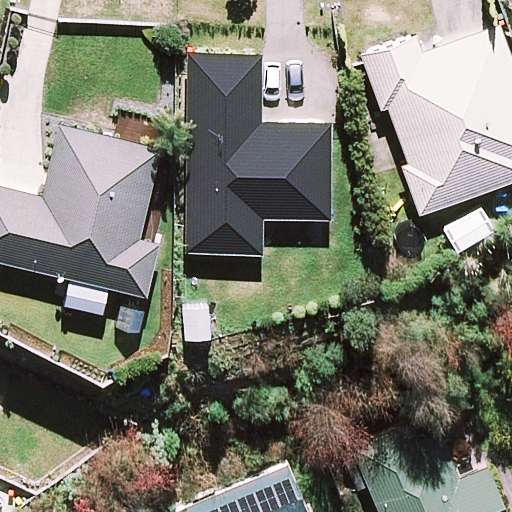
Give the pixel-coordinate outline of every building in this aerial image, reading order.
[(511,176),(511,59),(498,22),(444,41),(439,27),(365,54),(421,209),(511,176)] [(258,119),(259,52),(190,51),(187,250),(263,251),(263,215),(328,216),(329,120),(258,119)] [(159,146),(60,123),(44,194),(0,183),(0,258),(71,275),(65,302),(102,311),(109,284),(147,292),(159,240),(139,235),(159,146)] [(507,511),(488,463),(458,476),(429,409),(352,441),(381,511),(507,511)] [(306,511),(287,464),(177,510),(178,511),(306,511)]
